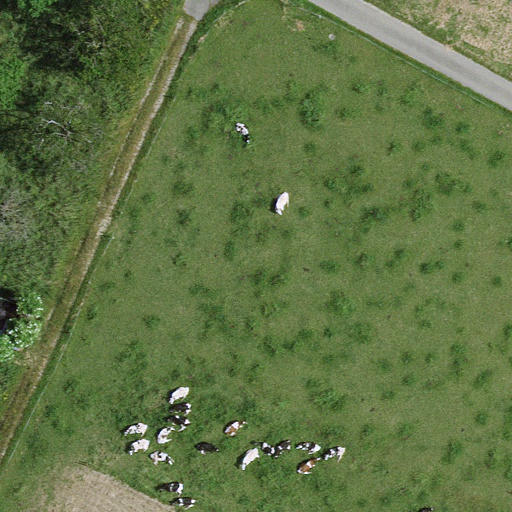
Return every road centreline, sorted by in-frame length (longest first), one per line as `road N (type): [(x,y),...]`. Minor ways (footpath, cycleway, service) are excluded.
road 1 (track): [(0,458),(210,0)]
road 2 (residential): [(511,108),(313,0)]
